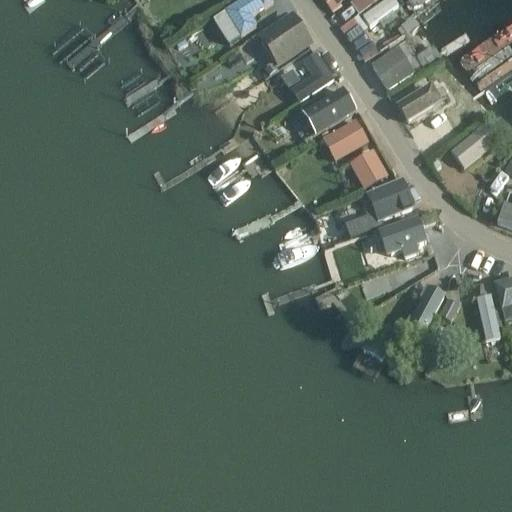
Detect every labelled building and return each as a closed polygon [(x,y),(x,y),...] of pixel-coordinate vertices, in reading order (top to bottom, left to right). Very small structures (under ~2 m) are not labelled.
[(242,40),(256,31),(249,21),(273,6),(269,0),(250,0),(226,16),(242,40)] [(324,0),(333,12),(340,7),(340,6),(343,3),(340,0),(324,0)] [(358,0),(351,5),(359,17),(381,2),(379,0),(358,0)] [(391,0),(362,20),(369,30),(379,24),(392,14),(399,10),(391,0)] [(402,0),(415,16),(434,0),(402,0)] [(278,71),(315,49),(293,16),(258,39),(278,71)] [(413,22),(397,34),(402,40),(406,37),(407,39),(418,30),(413,22)] [(356,53),(369,43),(353,23),(340,32),(356,53)] [(389,95),(416,78),(398,52),(372,69),(389,95)] [(335,83),(317,57),(304,66),(313,80),(292,94),(300,107),(335,83)] [(274,67),(265,73),(269,79),(278,73),(274,67)] [(431,88),(397,110),(407,126),(442,105),(431,88)] [(316,139),(355,115),(344,95),(304,119),(316,139)] [(335,165),(369,147),(356,124),(323,143),(335,165)] [(482,129),(450,155),(464,173),(496,147),(482,129)] [(349,168),(364,195),(389,180),(374,154),(349,168)] [(414,212),(411,200),(405,183),(367,197),(378,226),(414,212)] [(497,226),(511,231),(511,209),(504,207),(497,226)] [(432,217),(422,220),(426,230),(435,226),(432,217)] [(418,221),(378,235),(384,252),(387,261),(402,256),(404,263),(419,258),(417,251),(427,247),(424,238),(421,231),(418,222),(418,221)] [(376,233),(366,237),(368,244),(379,240),(377,235),(376,233)] [(404,288),(422,282),(415,264),(398,270),(404,288)] [(511,283),(494,289),(502,315),(511,311),(511,283)] [(422,302),(412,322),(409,321),(402,334),(422,345),(446,300),(428,291),(428,293),(424,291),(419,301),(422,302)] [(492,298),(477,301),(486,345),(501,342),(492,298)] [(448,303),(439,320),(451,326),(459,309),(448,303)] [(361,355),(383,366),(395,344),(374,332),(361,355)]
